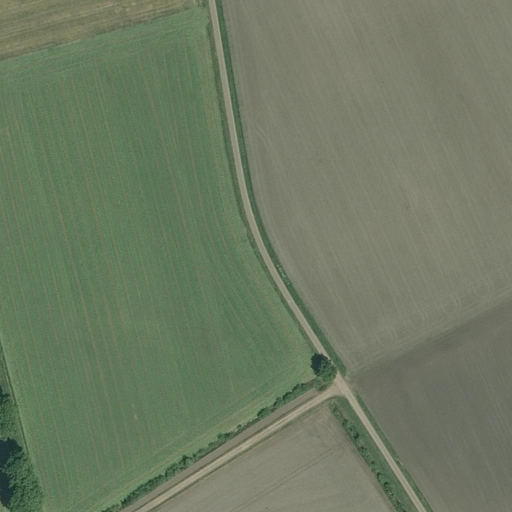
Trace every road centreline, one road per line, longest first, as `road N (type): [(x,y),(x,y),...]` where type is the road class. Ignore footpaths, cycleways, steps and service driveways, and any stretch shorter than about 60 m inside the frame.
road 1 (track): [(211,0),(255,235),(422,511)]
road 2 (track): [(141,511),(341,385)]
